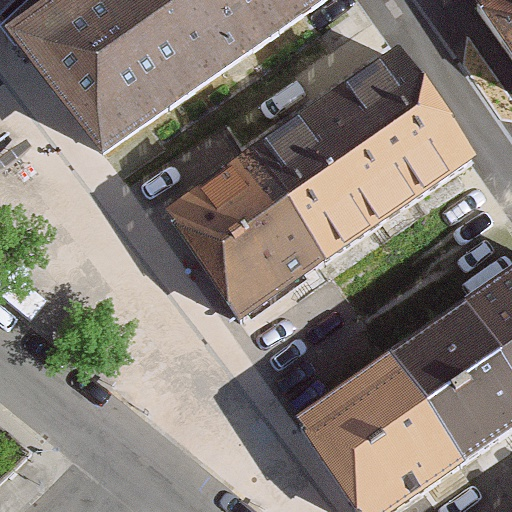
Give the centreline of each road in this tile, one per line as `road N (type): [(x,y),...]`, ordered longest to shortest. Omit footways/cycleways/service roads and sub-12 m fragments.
road 1 (residential): [(396,9),(511,176)]
road 2 (unclassified): [(123,470),(0,366)]
